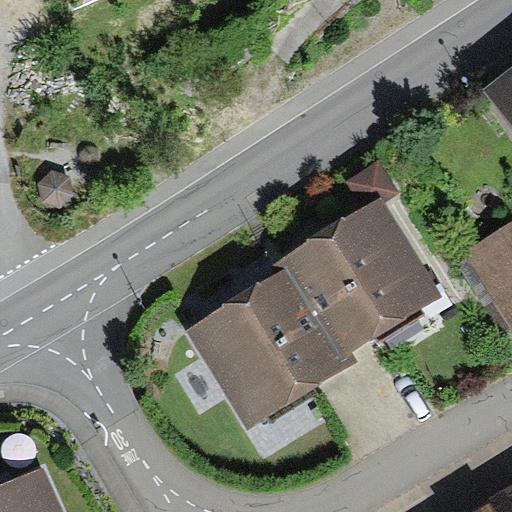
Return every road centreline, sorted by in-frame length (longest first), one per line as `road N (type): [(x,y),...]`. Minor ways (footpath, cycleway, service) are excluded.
road 1 (tertiary): [(46,307),(511,14)]
road 2 (residential): [(46,307),(181,511)]
road 3 (residential): [(314,511),(511,399)]
road 4 (track): [(0,195),(46,307)]
